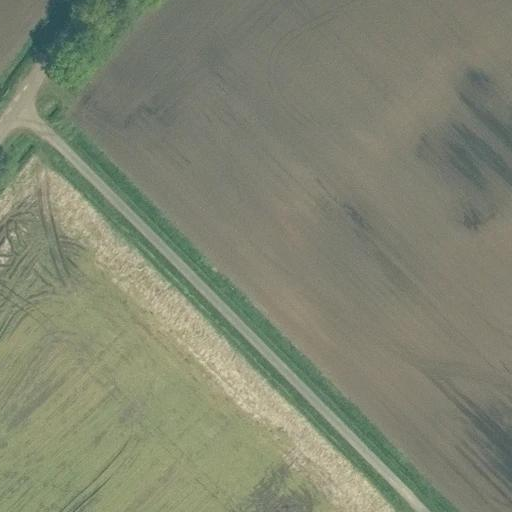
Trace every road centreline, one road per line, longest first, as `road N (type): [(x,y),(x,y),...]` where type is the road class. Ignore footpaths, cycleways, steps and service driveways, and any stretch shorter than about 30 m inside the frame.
road 1 (unclassified): [(421,511),(18,105)]
road 2 (unclassified): [(18,105),(101,0)]
